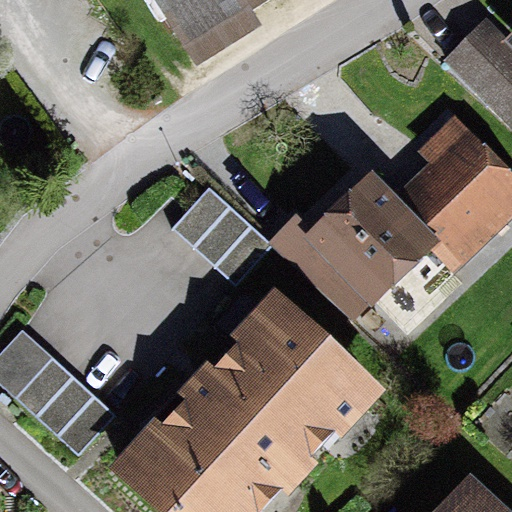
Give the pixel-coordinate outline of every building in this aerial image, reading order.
[(159,0),(191,48),(263,0),(159,0)] [(467,42),(446,62),(487,102),(507,82),(467,42)] [(298,220),(272,246),(350,319),(426,244),(455,273),(511,216),(511,182),(454,124),(426,151),(446,172),(401,217),(372,187),(318,240),(298,220)] [(208,189),(171,230),(235,287),(272,246),(208,189)] [(235,511),(355,380),(273,305),(122,471),(167,511),(235,511)] [(51,359),(15,399),(80,456),(115,417),(51,359)] [(489,511),(468,493),(450,511),(489,511)]
